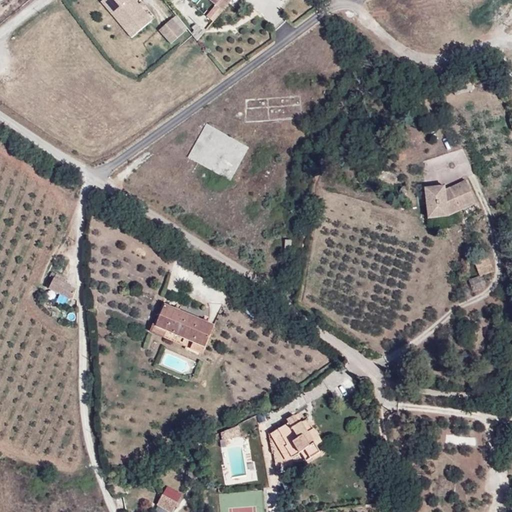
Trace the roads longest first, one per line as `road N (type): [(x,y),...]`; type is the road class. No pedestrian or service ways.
road 1 (residential): [(0,117),(392,383),(511,399)]
road 2 (track): [(91,178),(81,205),(86,391),(94,456),(115,511)]
road 3 (track): [(91,178),(346,0)]
road 4 (track): [(368,364),(480,297),(498,277),(475,184)]
road 5 (track): [(333,5),(363,11),(402,49),(436,63),(511,43)]
road 6 (track): [(372,367),(392,511)]
road 7 (track): [(379,407),(511,423)]
